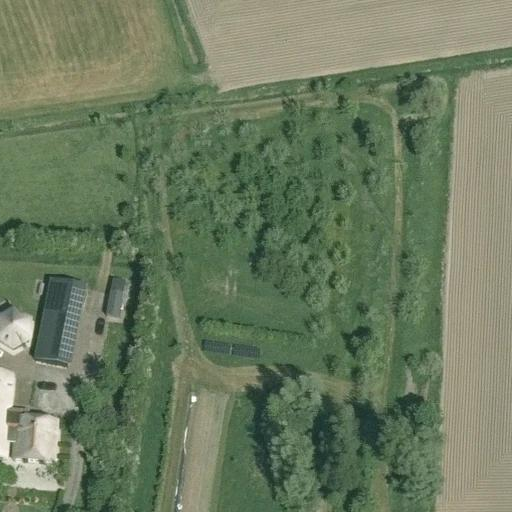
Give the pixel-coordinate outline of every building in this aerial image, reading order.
[(117,321),(124,285),(113,282),(106,319),(117,321)] [(51,284),(35,362),(67,369),(84,291),(51,284)] [(0,345),(12,353),(29,345),(29,326),(14,316),(0,323),(0,345)] [(93,367),(107,368),(108,354),(95,353),(93,367)] [(0,378),(0,461),(6,462),(9,424),(17,424),(14,463),(54,466),(57,425),(27,422),(28,414),(9,413),(11,379),(0,378)]
